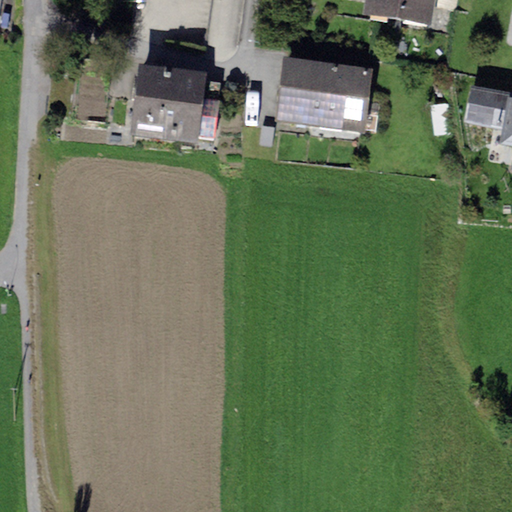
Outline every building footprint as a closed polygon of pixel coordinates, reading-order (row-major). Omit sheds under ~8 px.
[(365,0),(363,14),(433,23),(436,0),(365,0)] [(375,69),(283,57),(274,122),(366,134),(375,69)] [(207,73),(140,63),(130,136),(197,145),(207,73)] [(508,98),(509,92),(472,86),(465,124),(504,129),(508,98)] [(504,129),(501,144),(511,145),(511,98),(508,98),(504,129)]
